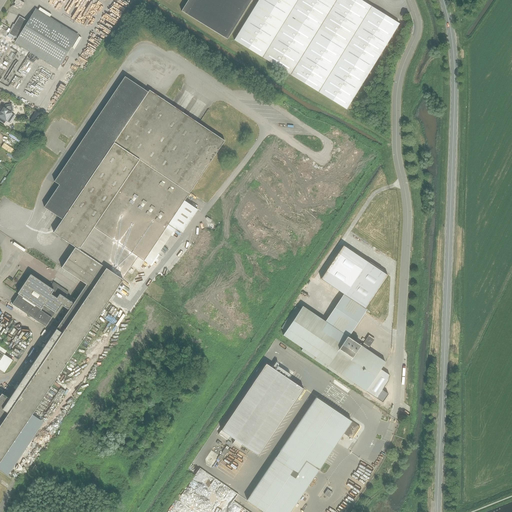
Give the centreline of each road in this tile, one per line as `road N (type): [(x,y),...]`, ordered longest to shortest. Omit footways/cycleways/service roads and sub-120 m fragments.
road 1 (primary): [(443,0),(454,101),(437,511)]
road 2 (unclassified): [(393,417),(407,224),(396,92),(417,30),(410,0)]
